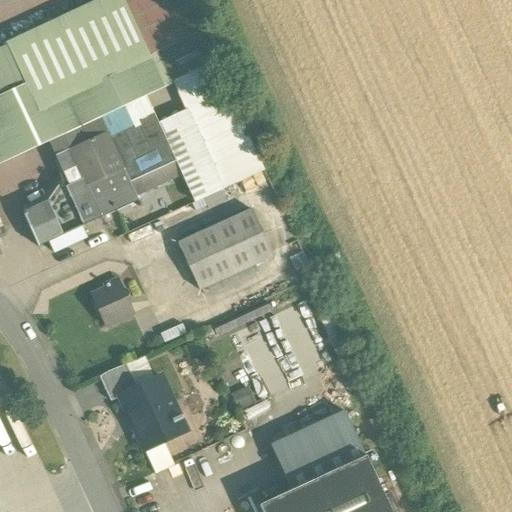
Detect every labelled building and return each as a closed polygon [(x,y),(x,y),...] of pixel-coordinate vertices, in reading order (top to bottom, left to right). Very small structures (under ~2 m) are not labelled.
[(180,0),(109,0),(8,48),(25,86),(0,97),(0,162),(48,140),(57,159),(64,153),(71,150),(106,134),(152,113),(144,95),(170,83),(156,54),(198,35),(180,0)] [(198,35),(156,54),(170,83),(175,81),(213,63),(199,34),(198,35)] [(8,48),(0,51),(0,97),(25,86),(8,48)] [(213,63),(175,81),(180,91),(182,91),(218,74),(213,63)] [(218,74),(182,91),(180,91),(215,165),(252,148),(218,74)] [(152,113),(106,134),(123,171),(129,184),(175,162),(152,113)] [(123,171),(106,134),(71,150),(88,187),(123,171)] [(252,148),(215,165),(226,189),(264,172),(252,148)] [(88,187),(71,150),(64,153),(57,159),(65,176),(73,194),(72,201),(83,227),(102,218),(88,187)] [(175,162),(129,184),(136,197),(182,176),(175,162)] [(123,171),(88,187),(102,218),(138,202),(136,197),(129,184),(123,171)] [(65,176),(47,203),(23,214),(38,247),(83,227),(72,201),(73,194),(65,176)] [(252,211),(178,244),(200,292),(273,258),(252,211)] [(117,280),(105,286),(106,289),(92,295),(106,327),(133,315),(126,300),(128,299),(129,295),(127,291),(123,289),(122,290),(117,280)] [(136,389),(126,366),(99,378),(111,402),(120,398),(119,397),(136,389)] [(136,389),(119,397),(120,398),(144,451),(186,432),(180,421),(185,419),(183,416),(179,418),(160,378),(136,389)] [(291,492),(366,457),(344,412),(270,447),(291,492)] [(291,492),(259,506),(262,511),(390,511),(366,457),(291,492)]
